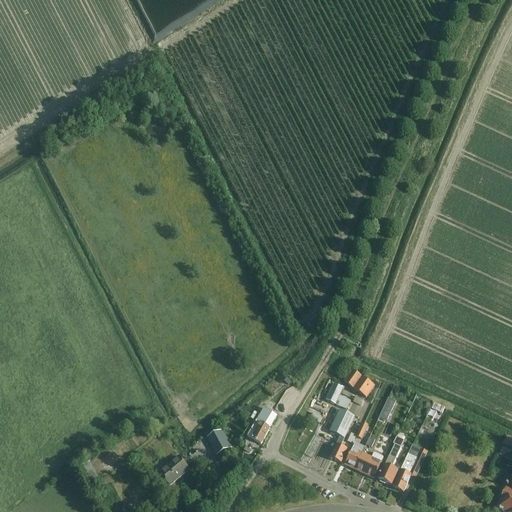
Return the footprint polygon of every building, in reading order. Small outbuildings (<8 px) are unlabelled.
[(367,399),(374,388),(352,372),(345,383),(367,399)] [(334,385),(326,402),(346,411),(350,402),(339,397),(343,389),(334,385)] [(279,396),(276,403),(285,406),(287,399),(279,396)] [(389,399),(381,416),(389,419),(396,402),(389,399)] [(443,400),(441,407),(454,410),(455,404),(443,400)] [(251,431),(248,438),(252,440),(261,445),(270,430),(277,417),(272,414),(277,406),(270,401),(265,410),(257,422),(251,431)] [(342,464),(348,450),(342,447),(355,418),(340,411),(331,433),(340,437),(330,459),(342,464)] [(385,435),(390,437),(395,426),(390,424),(385,435)] [(363,425),(357,438),(363,441),(369,427),(363,425)] [(206,437),(216,455),(228,449),(218,431),(206,437)] [(405,441),(413,442),(414,434),(406,433),(405,441)] [(351,434),(347,443),(352,445),(356,437),(351,434)] [(380,477),(378,480),(380,481),(380,483),(385,485),(385,484),(391,486),(399,470),(393,467),(401,449),(404,442),(396,438),(393,445),(395,446),(381,475),(380,475),(379,476),(380,477)] [(499,456),(511,462),(511,439),(508,438),(499,456)] [(371,439),(367,446),(373,449),(376,441),(371,439)] [(347,466),(354,469),(365,448),(356,445),(347,466)] [(376,454),(374,455),(372,459),(363,455),(366,449),(365,448),(354,469),(375,479),(382,463),(384,459),(383,457),(376,454)] [(408,456),(393,488),(403,493),(411,476),(410,476),(412,471),(412,470),(417,460),(408,456)] [(417,460),(412,470),(412,471),(418,473),(424,459),(418,456),(417,460)] [(160,474),(170,486),(189,471),(179,458),(160,474)] [(87,487),(100,480),(91,463),(78,469),(87,487)] [(511,511),(511,477),(497,510),(501,511),(511,511)]
